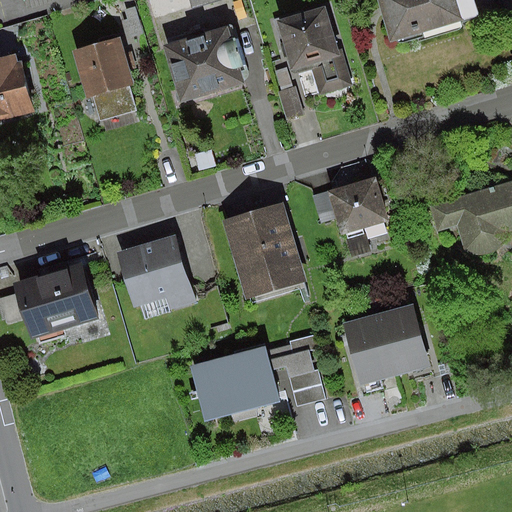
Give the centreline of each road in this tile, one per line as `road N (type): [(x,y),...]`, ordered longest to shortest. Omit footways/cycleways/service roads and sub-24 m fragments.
road 1 (residential): [(0,252),(511,98)]
road 2 (residential): [(61,511),(511,394)]
